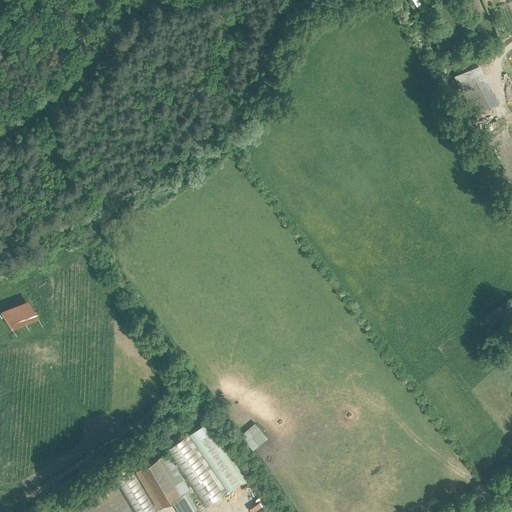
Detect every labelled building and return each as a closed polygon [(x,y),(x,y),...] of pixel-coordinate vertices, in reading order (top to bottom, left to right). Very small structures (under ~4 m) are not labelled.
[(41,321),(26,296),(4,309),(18,334),(41,321)] [(511,297),(501,305),(504,311),(511,305),(511,297)] [(256,423),(241,436),(253,449),(267,436),(256,423)] [(187,493),(190,491),(167,453),(136,471),(158,509),(172,501),(178,511),(192,511),(197,509),(187,493)] [(113,475),(135,511),(153,511),(156,511),(129,465),(113,475)] [(132,511),(116,484),(84,502),(89,511),(132,511)]
